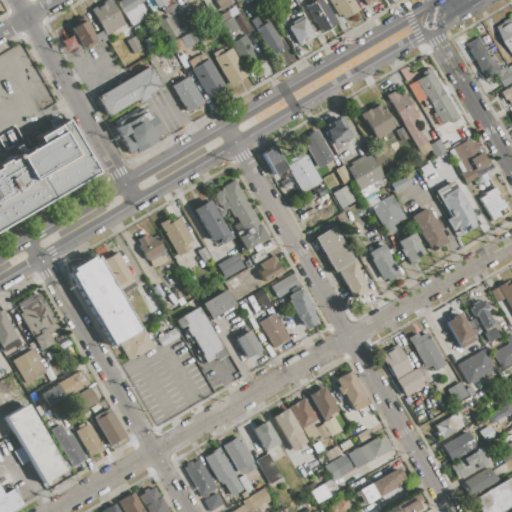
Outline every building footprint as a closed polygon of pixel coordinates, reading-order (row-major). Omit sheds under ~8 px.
[(89,10),(97,5),(98,7),(105,3),(104,2),(107,0),(109,0),(124,25),(105,36),(89,10)] [(114,3),(118,0),(137,0),(147,16),(131,26),(124,13),(121,14),(114,3)] [(170,0),(164,3),(165,4),(151,12),(144,0),(170,0)] [(214,0),(230,0),(233,4),(220,11),(214,0)] [(305,6),(311,3),(309,0),(323,0),(337,24),(321,33),(305,6)] [(333,0),(352,0),(359,11),(344,19),(333,0)] [(168,6),(175,2),(180,11),(173,15),(168,6)] [(215,17),(227,11),(238,29),(226,36),(215,17)] [(157,22),(168,15),(179,34),(168,40),(157,22)] [(511,51),(498,27),(510,20),(509,18),(511,16),(511,51)] [(287,28),(303,18),(315,37),(298,47),(287,28)] [(70,29),(85,20),(97,42),(87,48),(84,44),(80,47),(70,29)] [(254,30),(267,22),(282,47),(269,55),(254,30)] [(184,45),(180,39),(179,37),(186,33),(191,41),(184,45)] [(234,41),(244,35),(252,48),(249,50),(257,63),(249,67),(234,41)] [(76,50),(70,36),(60,41),(66,54),(76,50)] [(468,50),(470,48),(467,44),(479,36),(497,66),(482,75),(468,50)] [(125,42),(134,37),(141,50),(133,55),(125,42)] [(171,44),(180,39),(184,45),(185,48),(176,53),(171,44)] [(213,58),(229,49),(245,77),(230,86),(213,58)] [(186,62),(203,52),(225,89),(214,94),(213,92),(206,97),(186,62)] [(511,81),(502,88),(497,78),(510,71),(508,68),(511,65),(511,81)] [(96,97),(149,67),(160,87),(147,95),(148,97),(135,105),(132,101),(107,115),(96,97)] [(415,80),(422,75),(421,73),(429,68),(458,119),(450,124),(449,121),(442,125),(415,80)] [(170,86),(187,76),(202,103),(186,112),(170,86)] [(499,93),(511,85),(511,104),(510,106),(506,99),(504,100),(499,93)] [(384,96),(395,90),(397,93),(402,90),(417,115),(411,118),(427,145),(417,151),(384,96)] [(360,114),(369,109),(369,110),(379,104),(393,128),(374,139),(360,114)] [(114,128),(119,123),(132,115),(143,110),(146,110),(149,114),(152,113),(156,120),(163,132),(160,134),(160,136),(154,140),(155,142),(136,153),(135,151),(129,154),(127,151),(123,149),(114,134),(114,128)] [(327,131),(330,129),(326,124),(339,117),(351,137),(339,144),(338,142),(331,146),(326,136),(329,134),(327,131)] [(0,163),(6,160),(7,163),(39,144),(35,138),(65,120),(96,173),(0,229),(0,163)] [(432,143),(426,132),(431,128),(438,139),(432,143)] [(301,139),(309,134),(309,133),(315,130),(332,159),(318,167),(301,139)] [(427,145),(432,143),(438,139),(444,151),(434,157),(427,145)] [(448,151),(468,139),(472,144),(474,143),(490,169),(478,176),(477,174),(463,182),(458,174),(460,173),(448,151)] [(260,155),(273,147),(286,169),(273,176),(260,155)] [(286,166),(290,163),(288,160),(299,154),(300,157),(304,155),(320,182),(302,193),(286,166)] [(347,168),(351,165),(350,163),(363,155),(364,158),(369,155),(383,178),(379,180),(383,185),(366,195),(363,189),(360,191),(356,184),(355,185),(348,173),(349,172),(347,168)] [(335,170),(342,166),(350,179),(343,184),(335,170)] [(434,190),(451,180),(477,225),(458,236),(454,230),(451,231),(444,219),(450,216),(434,190)] [(211,194),(234,181),(268,238),(245,251),(237,238),(245,233),(235,216),(232,217),(226,207),(229,205),(226,201),(218,206),(211,194)] [(331,193),(345,184),(354,200),(340,208),(331,193)] [(479,199),(484,196),(483,194),(495,187),(499,194),(496,196),(499,201),(502,199),(510,213),(503,217),(502,215),(492,221),(479,199)] [(366,198),(374,193),(379,202),(391,194),(405,218),(392,226),(395,230),(387,234),(366,198)] [(192,210),(207,200),(225,232),(227,231),(231,238),(221,244),(217,238),(211,242),(192,210)] [(409,217),(425,208),(445,242),(429,251),(409,217)] [(157,224),(167,218),(169,223),(179,217),(192,240),(188,242),(191,248),(176,256),(157,224)] [(313,239),(332,227),(369,290),(352,300),(335,271),(333,272),(313,239)] [(398,241),(412,232),(425,253),(416,258),(418,261),(411,265),(398,241)] [(135,239),(145,233),(147,236),(148,236),(150,239),(158,234),(167,248),(161,252),(166,259),(152,268),(147,260),(146,261),(139,248),(140,247),(135,239)] [(366,254),(381,244),(399,275),(388,282),(381,281),(366,254)] [(196,252),(203,248),(210,258),(202,263),(196,252)] [(102,261),(115,252),(130,278),(129,278),(132,283),(121,289),(118,285),(116,286),(102,261)] [(216,265),(235,254),(242,267),(224,278),(216,265)] [(69,274),(72,272),(70,269),(90,256),(93,260),(96,258),(138,330),(111,346),(69,274)] [(257,265),(272,256),(281,272),(263,282),(257,273),(261,271),(257,265)] [(270,287),(291,274),(297,284),(275,297),(270,287)] [(496,287),(505,282),(507,285),(511,281),(511,313),(503,299),(496,287)] [(503,299),(496,303),(489,291),(496,287),(503,299)] [(284,297),(300,288),(313,310),(310,312),(316,320),(312,322),(314,324),(304,330),(284,297)] [(202,304),(225,290),(234,305),(210,319),(202,304)] [(256,303),(261,311),(269,306),(259,290),(252,294),(257,302),(256,303)] [(47,334),(52,343),(39,351),(18,315),(22,312),(17,304),(37,292),(58,328),(47,334)] [(468,309),(483,301),(487,308),(485,309),(493,323),(484,328),(476,314),(472,316),(468,309)] [(174,321),(197,307),(225,355),(215,361),(213,357),(203,362),(200,356),(201,355),(190,336),(188,337),(184,329),(186,328),(184,325),(178,329),(174,321)] [(0,346),(0,310),(19,343),(3,352),(0,346)] [(444,324),(451,320),(450,318),(459,313),(474,339),(458,348),(444,324)] [(257,323),(273,314),(288,339),(272,348),(257,323)] [(156,338),(174,328),(179,337),(162,347),(156,338)] [(118,345),(142,331),(152,348),(128,362),(118,345)] [(234,340),(248,331),(260,352),(254,356),(252,354),(245,358),(234,340)] [(407,339),(417,333),(419,336),(425,333),(444,364),(433,371),(430,365),(424,369),(407,339)] [(492,353),(507,344),(504,338),(511,333),(511,362),(501,369),(492,353)] [(379,355),(385,351),(386,353),(393,348),(392,346),(396,344),(411,369),(421,386),(403,396),(379,355)] [(11,361),(30,349),(44,374),(25,385),(11,361)] [(456,365),(484,349),(495,369),(467,385),(456,365)] [(59,382),(80,369),(89,383),(68,396),(59,382)] [(334,379),(349,370),(367,402),(358,407),(356,402),(350,406),(334,379)] [(446,390),(460,382),(464,389),(468,395),(454,403),(446,390)] [(39,394),(55,385),(63,398),(43,410),(40,405),(44,402),(39,394)] [(307,396),(323,386),(338,413),(331,417),(329,415),(321,419),(307,396)] [(468,395),(464,389),(469,386),(474,395),(469,398),(468,395)] [(75,395),(88,388),(96,401),(83,408),(75,395)] [(288,407),(303,398),(315,420),(310,423),(314,429),(323,424),(329,434),(310,445),(288,407)] [(487,415),(506,403),(511,412),(504,416),(506,420),(497,425),(495,421),(492,424),(487,415)] [(26,405),(64,469),(42,483),(28,460),(20,465),(12,451),(20,446),(3,418),(26,405)] [(34,408),(39,405),(44,413),(39,416),(34,408)] [(91,417),(107,408),(124,436),(107,445),(91,417)] [(271,417),(285,409),(305,443),(297,447),(297,448),(291,452),(271,417)] [(434,426),(457,412),(461,418),(459,420),(462,426),(441,439),(434,426)] [(251,429),(265,421),(277,442),(263,451),(251,429)] [(73,432),(78,429),(76,426),(82,423),(84,426),(88,423),(103,449),(88,457),(73,432)] [(49,430),(58,425),(63,433),(66,432),(67,435),(69,433),(84,458),(70,467),(49,430)] [(478,432),(489,425),(495,436),(484,442),(478,432)] [(356,436),(367,429),(371,437),(360,443),(356,436)] [(441,445),(466,430),(474,444),(449,459),(441,445)] [(322,467),(345,453),(346,454),(379,435),(380,437),(385,435),(393,447),(355,469),(354,468),(331,482),(322,467)] [(221,445),(237,436),(255,467),(245,474),(243,471),(238,474),(221,445)] [(338,446),(348,440),(351,446),(342,452),(338,446)] [(322,454),(336,446),(340,454),(327,461),(322,454)] [(202,457),(218,448),(242,490),(230,497),(222,484),(221,484),(219,482),(217,483),(202,457)] [(448,466),(477,450),(485,464),(457,481),(448,466)] [(256,461),(268,454),(281,477),(269,484),(256,461)] [(183,469),(186,467),(185,464),(190,461),(192,464),(198,460),(214,489),(206,494),(208,497),(215,493),(222,505),(209,511),(202,501),(203,500),(201,497),(199,498),(183,469)] [(358,490),(398,466),(405,477),(395,483),(396,486),(366,503),(358,490)] [(467,480),(487,467),(492,475),(494,474),(497,479),(474,492),(467,480)] [(238,479),(243,476),(251,488),(245,492),(238,479)] [(486,511),(478,497),(511,477),(511,478),(511,498),(505,502),(508,507),(499,511),(486,511)] [(309,492),(323,484),(330,497),(317,505),(309,492)] [(146,511),(138,496),(143,493),(141,491),(146,488),(147,490),(153,487),(168,511),(146,511)] [(7,511),(0,511),(0,491),(2,494),(11,488),(21,504),(7,511)] [(257,508),(259,511),(230,511),(242,505),(240,501),(262,489),(269,500),(257,508)] [(384,511),(419,492),(427,506),(416,511),(384,511)] [(121,511),(116,502),(131,493),(142,511),(121,511)] [(102,511),(107,509),(106,508),(114,503),(119,511),(102,511)]
